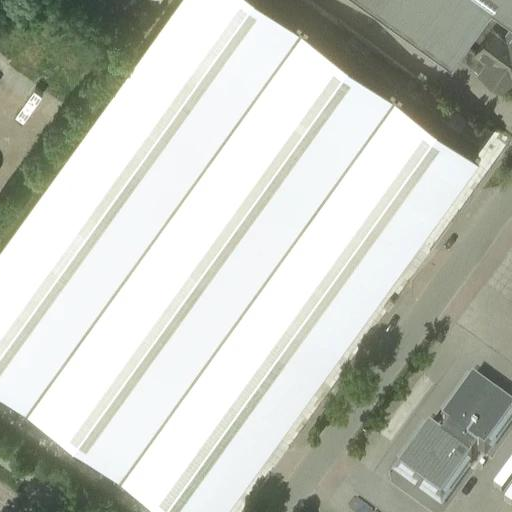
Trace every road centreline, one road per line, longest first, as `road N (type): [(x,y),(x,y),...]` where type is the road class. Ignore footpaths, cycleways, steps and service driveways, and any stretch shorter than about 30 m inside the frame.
road 1 (unclassified): [(274,511),(511,178)]
road 2 (unknown): [(352,0),(422,75),(511,143)]
